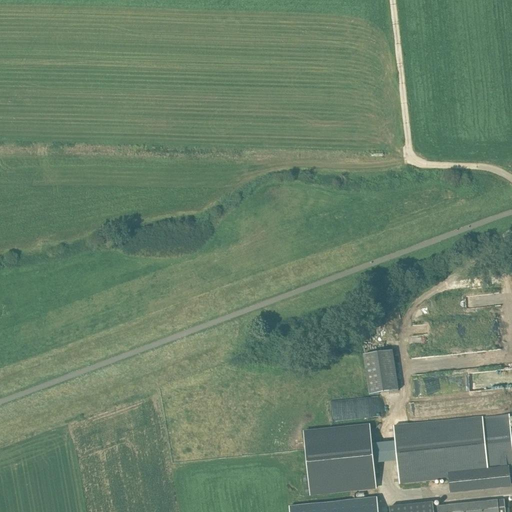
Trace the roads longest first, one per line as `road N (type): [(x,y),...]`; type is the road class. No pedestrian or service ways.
road 1 (track): [(511,179),(491,167),(414,162),(392,0)]
road 2 (track): [(407,385),(401,330),(408,312),(511,239)]
